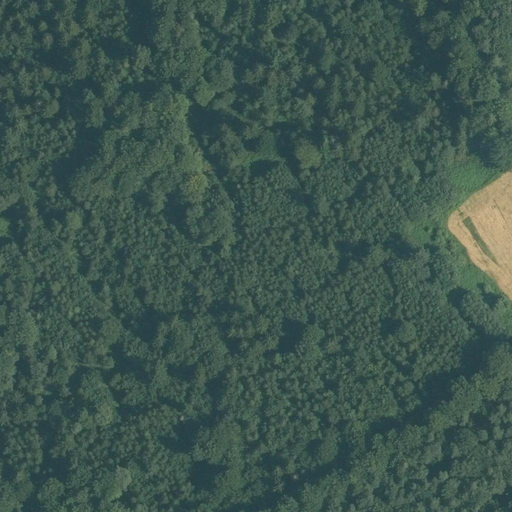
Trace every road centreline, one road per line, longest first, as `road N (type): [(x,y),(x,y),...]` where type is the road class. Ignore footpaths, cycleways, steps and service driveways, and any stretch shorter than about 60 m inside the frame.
road 1 (track): [(323,511),(511,393)]
road 2 (track): [(447,0),(511,113)]
